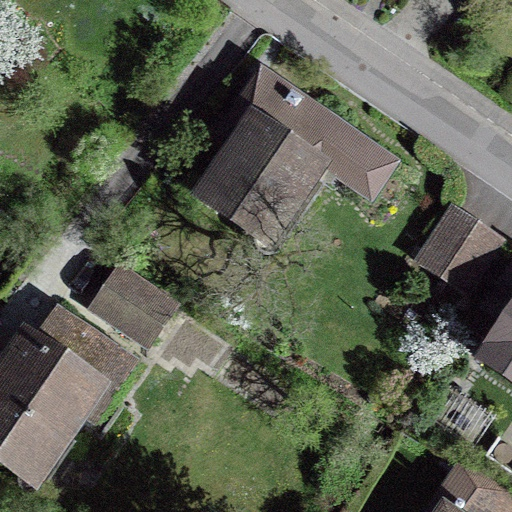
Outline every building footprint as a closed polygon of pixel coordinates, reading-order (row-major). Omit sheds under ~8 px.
[(222,132),(240,145),(202,199),(269,244),(323,165),(373,199),(394,168),(260,76),(222,132)] [(463,295),(500,241),(455,210),(418,264),(463,295)] [(511,268),(484,310),(511,328),(486,363),(511,381),(511,268)] [(174,309),(120,271),(93,310),(147,348),(174,309)] [(0,461),(32,484),(94,393),(109,403),(133,368),(59,317),(37,349),(28,344),(0,384),(0,461)] [(497,511),(506,500),(460,467),(429,511),(497,511)]
